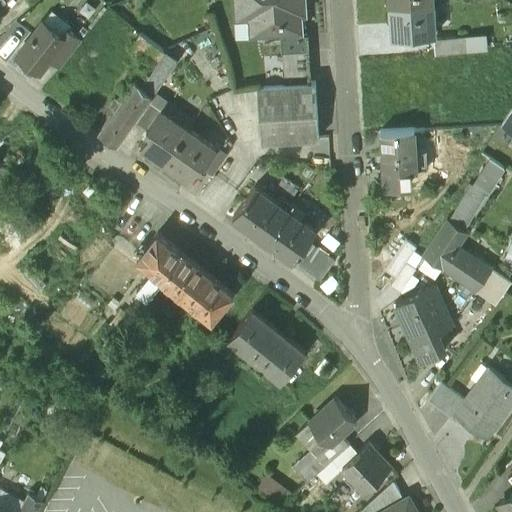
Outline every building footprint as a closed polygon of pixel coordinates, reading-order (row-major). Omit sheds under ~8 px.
[(303,0),(240,0),(242,15),(260,14),(261,33),(264,33),(281,32),(301,30),(300,14),(305,13),(303,0)] [(432,3),(390,6),(392,39),(434,36),(432,3)] [(64,36),(42,20),(16,54),(39,71),(49,58),(65,37),(64,36)] [(69,30),(64,36),(65,37),(49,58),(60,67),(81,40),(69,30)] [(163,50),(141,31),(131,46),(133,48),(143,55),(149,60),(155,65),(162,53),(163,50)] [(306,36),(281,38),(282,54),(307,53),(306,36)] [(465,37),(434,40),(435,55),(466,52),(465,37)] [(143,55),(133,48),(131,51),(140,59),(143,55)] [(149,74),(141,87),(152,96),(175,63),(162,53),(155,65),(149,74)] [(307,53),(282,54),(284,85),(309,83),(307,53)] [(149,60),(143,70),(149,74),(155,65),(149,60)] [(139,67),(129,80),(133,83),(134,82),(141,87),(149,74),(143,70),(139,67)] [(133,83),(119,104),(113,100),(108,107),(114,111),(98,133),(116,146),(134,121),(149,100),(152,96),(141,87),(134,82),(133,83)] [(284,85),(257,87),(261,142),(319,138),(315,83),(309,83),(284,85)] [(149,100),(134,121),(146,130),(161,109),(149,100)] [(511,107),(501,124),(511,132),(511,107)] [(188,128),(161,109),(146,130),(150,133),(140,147),(162,164),(188,128)] [(215,148),(188,128),(162,164),(185,180),(195,166),(200,169),(201,168),(215,148)] [(414,129),(381,131),(383,170),(385,170),(409,169),(425,168),(424,150),(415,151),(414,129)] [(215,148),(201,168),(211,176),(226,156),(215,148)] [(470,185),(449,220),(461,228),(498,171),(501,172),(504,167),(490,158),(472,186),(470,185)] [(409,169),(385,170),(386,184),(410,183),(409,169)] [(277,203),(255,186),(233,216),(266,241),(293,204),(282,196),(277,203)] [(293,204),(266,241),(293,260),(315,230),(300,219),(304,213),(293,204)] [(449,220),(447,219),(422,255),(475,291),(491,268),(458,246),(467,232),(461,228),(449,220)] [(182,254),(157,234),(146,247),(141,243),(134,252),(139,256),(137,259),(152,271),(162,279),(182,254)] [(406,240),(385,270),(395,277),(406,262),(416,247),(406,240)] [(333,260),(314,246),(300,265),(319,279),(333,260)] [(162,279),(161,280),(211,321),(234,293),(183,252),(162,279)] [(395,277),(390,285),(400,292),(415,269),(406,262),(395,277)] [(491,268),(475,291),(495,304),(511,282),(491,268)] [(152,271),(137,290),(147,298),(161,280),(162,279),(152,271)] [(433,285),(395,302),(421,360),(445,349),(438,333),(452,327),(433,285)] [(251,309),(228,338),(281,381),(304,352),(251,309)] [(464,397),(455,410),(489,435),(511,403),(511,382),(487,365),(464,397)] [(464,397),(441,381),(428,399),(451,415),(455,410),(464,397)] [(334,398),(309,422),(330,445),(356,421),(334,398)] [(390,466),(368,443),(357,452),(341,467),(350,477),(349,478),(362,492),(390,466)] [(349,444),(331,460),(339,469),(341,467),(357,452),(349,444)] [(322,450),(298,473),(307,483),(328,464),(331,460),(322,450)] [(307,483),(293,496),(302,506),(337,473),(328,464),(307,483)] [(287,500),(294,488),(270,475),(263,487),(287,500)] [(393,480),(361,510),(362,511),(381,511),(404,499),(393,480)] [(36,511),(43,500),(28,492),(17,511),(36,511)] [(511,511),(511,493),(498,504),(504,511),(511,511)] [(415,511),(407,497),(404,499),(381,511),(415,511)]
